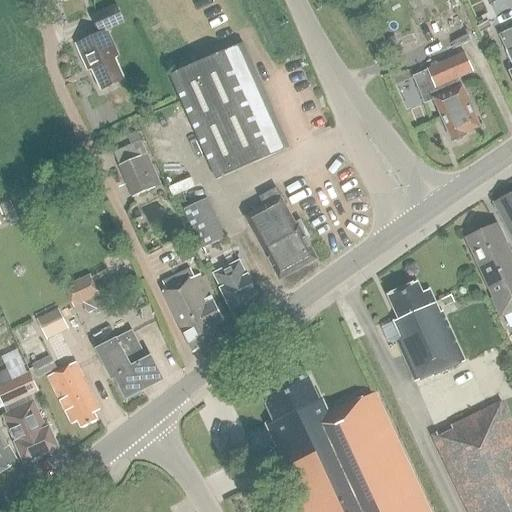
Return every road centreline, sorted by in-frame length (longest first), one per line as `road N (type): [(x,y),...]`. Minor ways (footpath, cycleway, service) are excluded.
road 1 (tertiary): [(150,415),(420,214)]
road 2 (unclassified): [(420,214),(355,122),(297,0)]
road 3 (tertiary): [(16,511),(150,415)]
